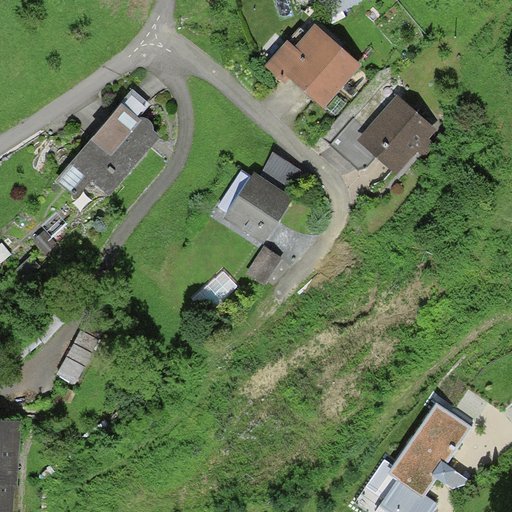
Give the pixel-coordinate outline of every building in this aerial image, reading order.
[(290,79),(322,108),(360,67),(315,25),(295,46),(290,41),(266,67),(285,85),(290,79)] [(150,105),(133,90),(114,112),(116,114),(98,134),(57,182),(76,198),(91,180),(110,196),(161,137),(153,131),(154,128),(153,126),(152,123),(151,121),(150,120),(148,119),(146,119),(143,120),(141,121),(138,118),(150,105)] [(440,131),(400,95),(370,128),(358,118),(333,146),(361,172),(375,156),(398,177),(419,153),(425,158),(437,145),(432,140),(440,131)] [(262,177),(257,174),(225,220),(262,247),(296,200),(290,196),(304,176),(276,157),(262,177)] [(285,259),(265,246),(246,274),(265,288),(285,259)] [(204,284),(200,300),(221,306),(225,290),(204,284)] [(59,374),(77,383),(107,325),(89,316),(59,374)] [(447,409),(374,511),(433,511),(437,507),(433,504),(445,487),(437,482),(443,473),(474,428),(447,409)] [(20,422),(0,421),(0,511),(13,511),(14,483),(17,483),(20,422)]
